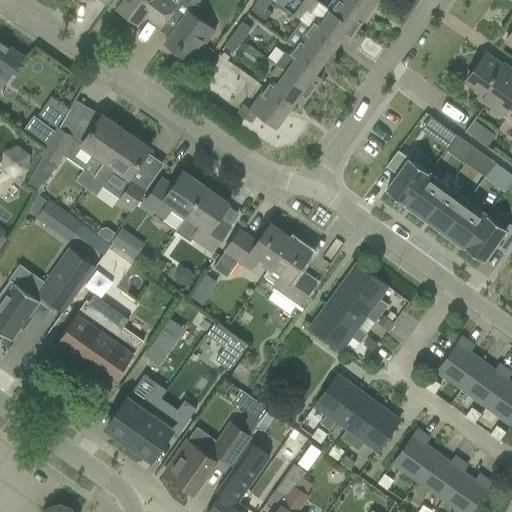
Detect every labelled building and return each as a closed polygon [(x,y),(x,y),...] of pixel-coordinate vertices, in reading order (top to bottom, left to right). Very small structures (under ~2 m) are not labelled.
[(144,15),(160,26),(176,5),(168,0),(123,0),(118,9),(138,23),(144,15)] [(176,27),(164,43),(187,59),(198,45),(201,48),(213,31),(214,30),(198,18),(200,15),(199,6),(196,4),(199,0),(181,0),(172,13),(181,20),(176,27)] [(258,0),(254,5),(263,12),(272,0),(271,0),(258,0)] [(337,0),(330,11),(356,30),(371,10),(357,0),(337,0)] [(357,0),(371,10),(377,0),(357,0)] [(299,20),(335,46),(341,39),(346,43),(356,30),(330,11),(318,3),(310,14),(305,11),(299,20)] [(295,48),(320,66),(335,46),(299,20),(309,28),(295,48)] [(234,34),(243,41),(251,28),(242,22),(234,34)] [(225,46),(234,53),(243,41),(234,34),(225,46)] [(0,77),(6,82),(12,73),(23,56),(0,40),(0,77)] [(276,65),(311,91),(321,78),(315,74),(320,66),(295,48),(289,56),(283,52),(275,64),(276,65)] [(479,97),(511,120),(511,73),(502,66),(485,54),(466,80),(483,92),(479,97)] [(272,80),(265,88),(291,107),(296,100),(302,104),(311,91),(285,72),(277,83),(272,80)] [(244,104),(238,113),(251,122),(257,114),(276,128),(291,107),(265,88),(264,87),(249,108),(244,104)] [(50,98),(37,116),(38,116),(55,129),(68,110),(50,98)] [(71,136),(71,137),(94,153),(83,169),(92,176),(124,131),(101,115),(88,108),(71,136)] [(473,120),(465,132),(486,147),(495,136),(473,120)] [(445,126),(435,140),(446,148),(448,146),(456,134),(445,126)] [(47,149),(27,184),(40,191),(57,162),(62,153),(71,137),(71,136),(58,129),(56,133),(53,138),(48,147),(47,149)] [(149,148),(124,131),(92,176),(120,196),(131,181),(128,178),(149,148)] [(458,157),(457,158),(464,163),(475,148),(468,143),(458,157)] [(2,152),(1,168),(14,178),(29,171),(31,154),(17,145),(2,152)] [(475,148),(464,163),(465,163),(478,173),(479,171),(488,158),(476,148),(475,148)] [(398,151),(387,166),(391,169),(399,174),(387,190),(398,198),(406,203),(428,173),(420,168),(401,154),(398,151)] [(485,176),(484,177),(491,182),(492,181),(502,167),(495,162),(485,176)] [(144,203),(178,227),(206,188),(182,172),(168,193),(158,185),(162,179),(161,178),(144,203)] [(428,173),(406,203),(409,206),(414,210),(413,212),(421,218),(423,216),(425,217),(447,187),(431,176),(428,173)] [(117,201),(130,210),(145,188),(132,179),(131,181),(120,196),(117,201)] [(447,187),(425,217),(445,231),(467,201),(447,187)] [(206,246),(213,251),(231,226),(230,225),(225,232),(215,224),(229,204),(206,188),(178,227),(176,231),(190,241),(191,239),(204,248),(206,246)] [(36,218),(49,228),(62,210),(48,201),(47,201),(36,216),(36,218)] [(467,201),(445,231),(447,233),(445,236),(454,242),(455,239),(464,245),(486,215),(467,201)] [(486,215),(464,245),(483,259),(493,244),(505,253),(511,243),(511,225),(508,223),(504,228),(486,215)] [(213,267),(226,277),(238,260),(250,269),(257,258),(269,266),(289,238),(270,224),(257,242),(240,229),(213,267)] [(133,259),(146,244),(123,226),(110,242),(133,259)] [(100,229),(97,233),(109,242),(113,235),(115,233),(108,229),(106,227),(104,228),(100,229)] [(269,266),(263,276),(275,284),(273,286),(283,293),(299,304),(315,282),(297,270),(310,252),(289,238),(269,266)] [(61,312),(93,266),(68,248),(36,294),(61,312)] [(341,285),(381,314),(387,305),(378,298),(387,286),(357,264),(341,285)] [(0,332),(10,340),(38,301),(9,280),(0,291),(0,332)] [(326,305),(366,334),(367,334),(358,327),(365,316),(375,323),(381,314),(341,285),(326,305)] [(113,379),(115,380),(142,341),(123,327),(128,320),(93,295),(87,302),(86,301),(58,340),(60,342),(59,342),(112,380),(113,379)] [(311,327),(341,348),(350,336),(360,343),(366,334),(326,305),(311,327)] [(390,309),(385,316),(393,322),(398,315),(390,309)] [(383,316),(377,324),(387,331),(393,323),(383,316)] [(170,320),(144,355),(158,365),(183,331),(170,320)] [(214,323),(206,334),(224,348),(233,336),(214,323)] [(378,343),(368,337),(363,345),(372,351),(378,343)] [(438,370),(463,388),(481,362),(468,353),(473,346),(461,337),(438,370)] [(463,388),(487,405),(510,373),(499,365),(494,372),(481,362),(463,388)] [(487,405),(511,423),(511,422),(511,384),(505,380),(510,373),(487,405)] [(319,422),(328,429),(335,420),(358,390),(337,374),(325,391),(314,405),(326,413),(319,422)] [(431,378),(425,387),(434,394),(440,385),(431,378)] [(132,393),(106,428),(129,444),(154,408),(167,391),(156,384),(144,401),(132,393)] [(340,438),(349,445),(378,405),(358,390),(335,420),(347,429),(340,438)] [(154,408),(129,444),(151,460),(171,432),(177,437),(197,409),(184,400),(170,420),(154,408)] [(349,445),(358,451),(365,442),(376,450),(387,437),(399,420),(378,405),(349,445)] [(471,408),(465,417),(474,423),(480,414),(471,408)] [(260,420),(268,426),(275,416),(268,410),(260,420)] [(239,430),(249,437),(258,424),(247,417),(239,430)] [(182,484),(194,493),(220,456),(231,463),(249,437),(239,430),(229,423),(207,455),(186,440),(164,472),(171,477),(172,480),(178,485),(182,484)] [(496,426),(490,435),(499,441),(505,432),(496,426)] [(318,428),(311,437),(321,445),(328,435),(318,428)] [(394,462),(419,480),(437,455),(424,445),(428,438),(417,430),(394,462)] [(245,511),(248,509),(237,501),(268,457),(249,444),(214,492),(219,495),(207,511),(245,511)] [(307,470),(320,451),(310,444),(297,463),(307,470)] [(334,444),(328,454),(337,460),(344,451),(334,444)] [(419,480),(442,498),(466,465),(455,457),(450,464),(437,455),(419,480)] [(340,462),(350,469),(354,463),(344,456),(340,462)] [(275,511),(294,511),(307,495),(295,487),(306,472),(294,463),(273,492),(284,500),(275,511)] [(442,498),(462,511),(469,511),(490,483),(479,475),(474,482),(461,472),(466,465),(442,498)] [(384,474),(377,483),(387,489),(393,480),(384,474)]
